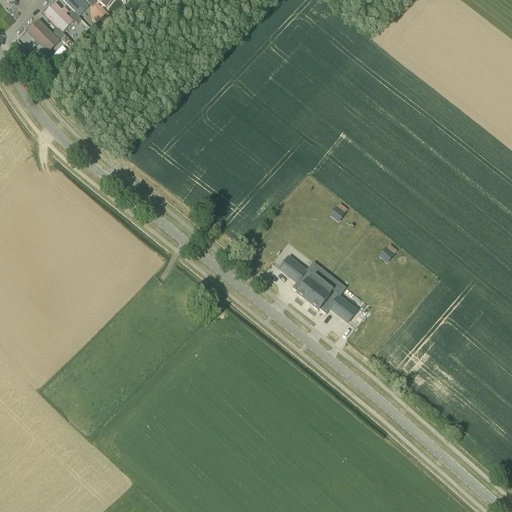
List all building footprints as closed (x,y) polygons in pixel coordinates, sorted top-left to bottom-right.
[(92,9),(82,0),(61,0),(82,20),(92,9)] [(85,0),(85,1),(93,8),(97,4),(92,0),(85,0)] [(74,25),(55,5),(45,15),(64,34),(74,25)] [(69,17),(77,25),(81,20),(73,13),(69,17)] [(60,42),(38,21),(27,34),(49,54),(60,42)] [(61,41),(65,36),(58,29),(53,34),(61,41)] [(344,215),(336,209),(329,218),(338,224),(344,215)] [(395,255),(386,249),(379,258),(388,264),(395,255)] [(308,305),(323,284),(307,271),(305,273),(288,259),(279,271),(297,284),(292,290),(298,295),(297,296),(298,297),(307,304),(308,305)] [(314,263),(307,271),(323,284),(338,296),(345,288),(314,263)] [(338,296),(323,284),(308,305),(317,312),(318,313),(319,311),(325,316),(330,310),(347,324),(356,312),(339,299),(340,297),(338,296)]
